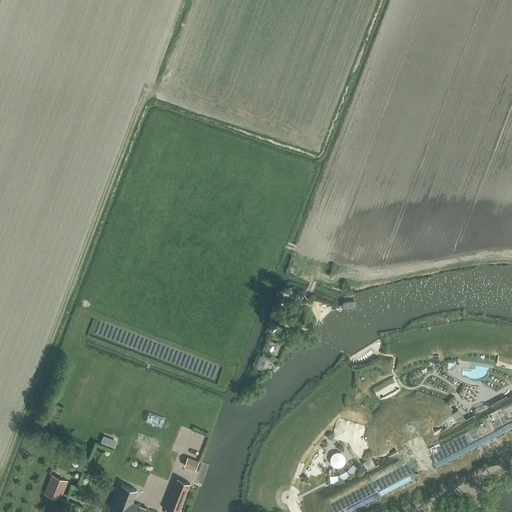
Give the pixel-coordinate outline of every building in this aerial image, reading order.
[(440,349),(431,349),(428,354),(431,360),(440,360),(443,355),(440,349)] [(496,366),(511,370),(511,368),(511,367),(511,360),(498,357),(498,360),(497,363),(497,364),(496,366)] [(393,376),(372,387),(373,388),(378,397),(379,399),(399,388),(398,386),(395,380),(393,376)] [(471,391),(479,392),(481,382),(473,381),(471,391)] [(281,496),(281,497),(281,498),(281,499),(281,500),(282,501),(283,502),(284,503),(285,504),(286,504),(290,511),(401,511),(417,504),(434,496),(511,455),(511,391),(505,394),(504,396),(509,398),(491,407),(487,405),(475,410),(475,412),(474,416),(463,422),(456,421),(455,421),(447,425),(446,427),(445,429),(445,430),(434,435),(434,436),(433,435),(433,433),(434,433),(431,427),(446,419),(447,418),(455,412),(453,410),(447,403),(443,401),(440,400),(432,397),(418,392),(406,391),(400,389),(393,393),(386,396),(379,400),(378,401),(373,404),(367,410),(366,412),(363,416),(361,426),(362,427),(359,441),(361,440),(363,439),(364,444),(365,449),(365,450),(367,453),(364,453),(363,453),(364,455),(366,456),(368,456),(379,455),(394,447),(397,452),(398,451),(399,453),(398,454),(388,459),(385,460),(383,459),(380,460),(375,463),(379,465),(367,472),(362,470),(340,480),(336,482),(321,489),(318,491),(315,493),(313,497),(312,499),(312,507),(311,511),(301,511),(299,507),(298,504),(297,502),(300,500),(299,498),(298,498),(298,497),(297,493),(300,492),(299,490),(298,489),(296,488),(294,486),(293,486),(292,485),(292,486),(289,490),(288,491),(286,491),(285,492),(284,492),(283,493),(282,494),(281,495),(281,496)] [(104,435),(102,442),(115,447),(117,440),(104,435)] [(199,462),(187,457),(184,465),(195,470),(199,462)] [(296,461),(290,475),(292,476),(293,477),(297,478),(299,479),(305,465),(302,464),(300,462),(299,462),(298,462),(296,461)] [(343,464),(343,467),(333,468),(334,474),(347,472),(346,463),(343,464)] [(59,499),(67,480),(52,474),(45,494),(59,499)] [(175,485),(165,509),(171,511),(178,511),(188,490),(190,483),(178,478),(175,485)] [(147,511),(149,509),(131,502),(136,489),(121,483),(110,511),(147,511)]
